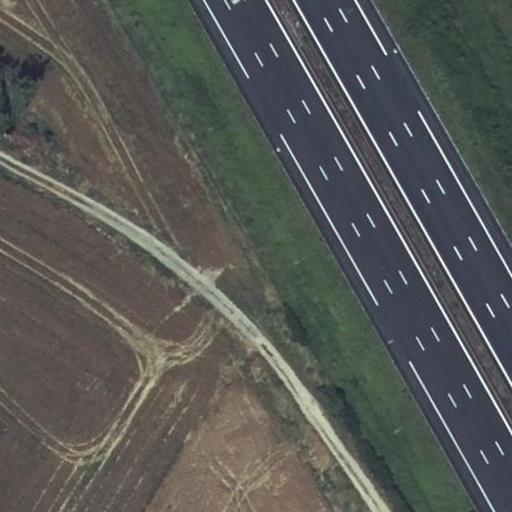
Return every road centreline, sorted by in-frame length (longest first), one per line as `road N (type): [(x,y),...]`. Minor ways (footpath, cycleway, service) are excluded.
road 1 (motorway): [(234,0),(511,487)]
road 2 (track): [(377,511),(232,310),(120,224),(0,156)]
road 3 (motorway): [(511,334),(322,0)]
